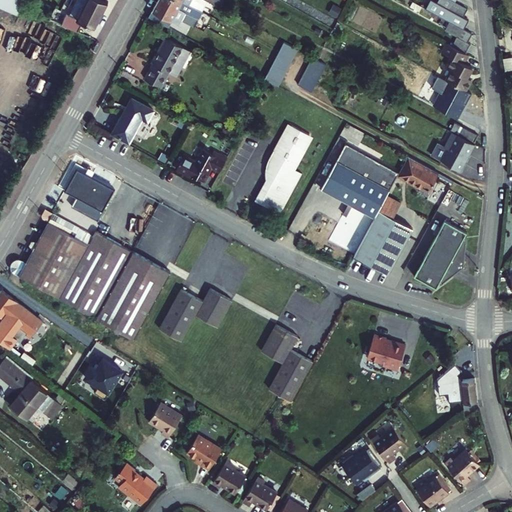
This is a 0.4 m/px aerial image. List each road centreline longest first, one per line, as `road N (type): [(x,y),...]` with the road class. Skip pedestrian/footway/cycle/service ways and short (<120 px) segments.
road 1 (residential): [(483,321),(317,271),(63,134)]
road 2 (residential): [(483,321),(496,170),(483,0)]
road 3 (tertiary): [(63,134),(138,0)]
road 4 (residential): [(511,469),(490,403),(483,321)]
road 5 (tertiary): [(0,246),(63,134)]
